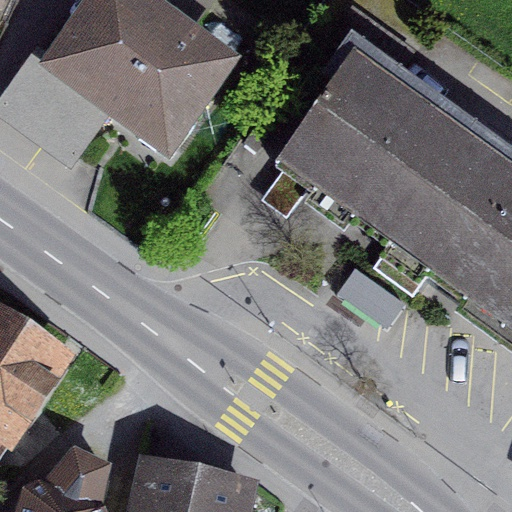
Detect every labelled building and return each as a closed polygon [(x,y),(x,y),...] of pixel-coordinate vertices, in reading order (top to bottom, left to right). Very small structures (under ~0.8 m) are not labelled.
[(41,55),(2,109),(74,160),(111,109),(127,121),(132,114),(172,142),(225,68),(129,0),(103,0),(56,66),(41,55)] [(511,175),(343,51),(307,99),(320,109),(275,168),(283,174),(268,195),(293,213),(308,192),(511,341),(511,175)] [(54,360),(0,323),(0,432),(4,435),(54,360)] [(97,511),(107,473),(75,458),(43,493),(30,499),(25,511),(97,511)] [(235,511),(239,494),(140,473),(131,511),(235,511)]
